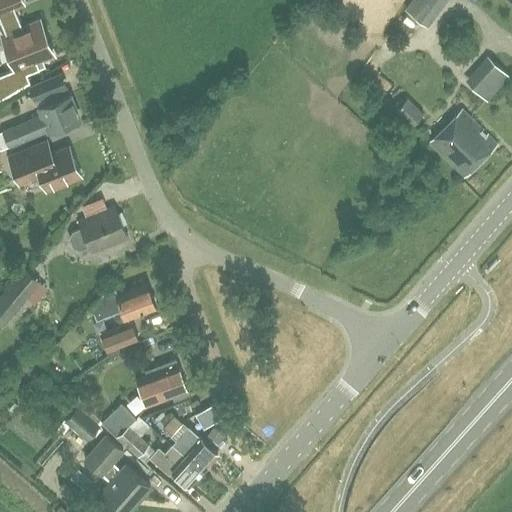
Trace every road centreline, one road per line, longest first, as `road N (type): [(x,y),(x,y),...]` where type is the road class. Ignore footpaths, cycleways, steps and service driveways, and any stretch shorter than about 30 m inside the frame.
road 1 (unclassified): [(385,343),(182,235),(152,194),(78,0)]
road 2 (unclassified): [(239,511),(385,343)]
road 3 (unclassified): [(385,343),(511,200)]
road 4 (primary): [(393,511),(511,379)]
